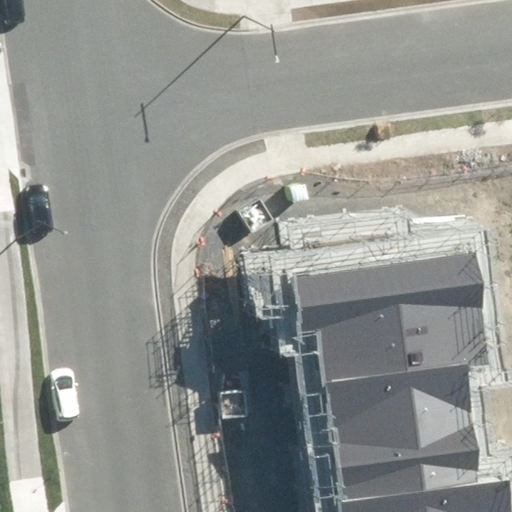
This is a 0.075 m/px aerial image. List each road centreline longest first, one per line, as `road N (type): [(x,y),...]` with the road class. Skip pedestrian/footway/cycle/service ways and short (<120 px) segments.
road 1 (residential): [(63,94),(511,31)]
road 2 (residential): [(63,94),(114,511)]
